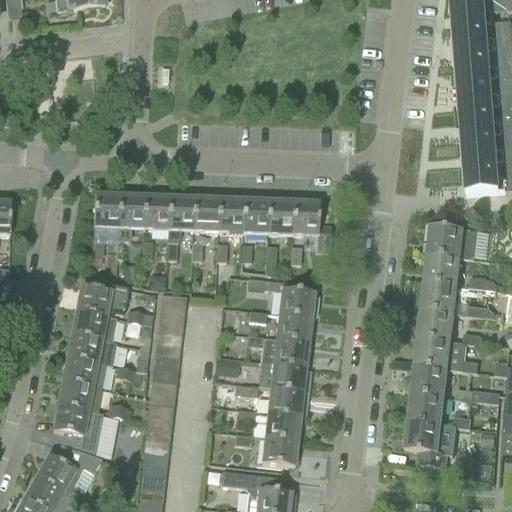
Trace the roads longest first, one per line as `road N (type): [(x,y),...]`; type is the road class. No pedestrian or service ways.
road 1 (residential): [(343,507),(384,166)]
road 2 (residential): [(0,474),(40,335),(62,158)]
road 3 (residential): [(384,166),(131,159)]
road 4 (residential): [(384,166),(403,0)]
road 5 (residential): [(0,57),(138,36)]
road 6 (residential): [(131,159),(138,36)]
